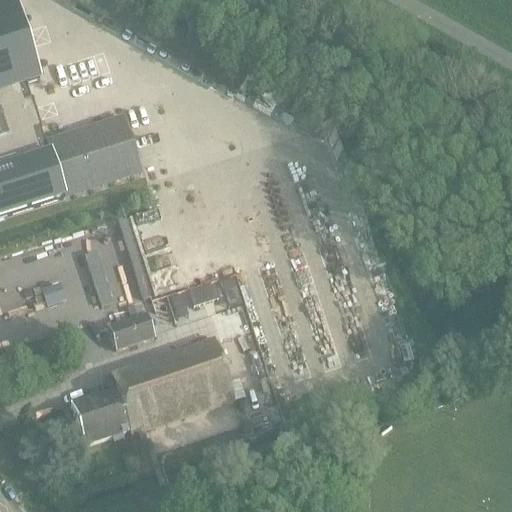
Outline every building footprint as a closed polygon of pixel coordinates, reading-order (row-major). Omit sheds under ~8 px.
[(14,2),(0,6),(0,222),(64,202),(59,186),(45,146),(41,131),(32,101),(31,101),(27,89),(27,87),(40,83),(14,2)] [(67,139),(45,146),(59,186),(85,178),(137,161),(124,120),(123,121),(113,124),(84,133),(71,137),(67,139)] [(214,288),(189,296),(194,310),(218,303),(214,288)] [(146,318),(108,331),(116,354),(154,341),(146,318)] [(116,394),(70,409),(84,450),(129,435),(135,453),(148,449),(143,436),(234,406),(213,345),(111,379),(116,394)]
